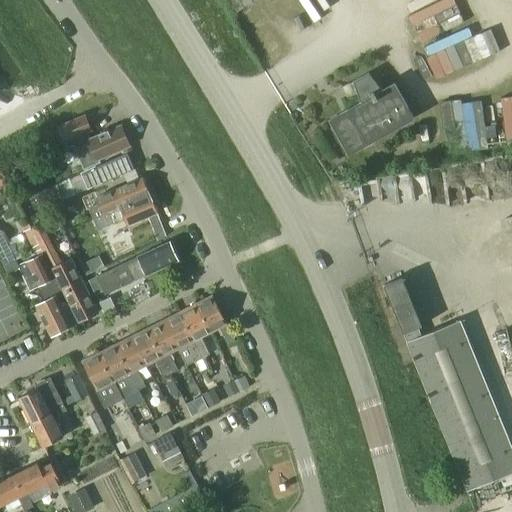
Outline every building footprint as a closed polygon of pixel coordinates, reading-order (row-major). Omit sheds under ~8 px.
[(360,101),(328,119),(348,155),(414,118),(394,83),(382,90),(368,73),(353,81),(360,101)] [(84,114),(58,125),(64,139),(67,147),(73,145),(83,169),(99,162),(98,158),(128,145),(120,125),(89,137),(86,130),(90,128),(84,114)] [(128,153),(80,173),(81,174),(86,188),(134,168),(132,163),(128,153)] [(93,219),(150,196),(142,178),(96,197),(99,204),(89,208),(93,219)] [(157,212),(150,196),(93,219),(98,230),(125,218),(127,225),(157,212)] [(31,227),(30,228),(46,258),(50,267),(52,266),(60,262),(41,223),(31,227)] [(30,228),(24,231),(36,253),(25,259),(45,300),(37,304),(52,334),(70,325),(77,322),(67,301),(60,304),(55,295),(62,292),(50,267),(46,258),(30,228)] [(0,229),(0,259),(6,272),(18,266),(15,260),(22,256),(16,243),(9,247),(0,229)] [(130,236),(99,248),(105,262),(136,250),(130,236)] [(97,297),(145,275),(177,261),(168,241),(137,256),(137,257),(124,263),(88,279),(97,297)] [(68,300),(67,301),(77,322),(97,312),(70,258),(60,262),(52,266),(68,300)] [(383,285),(402,333),(421,326),(402,278),(383,285)] [(212,295),(195,304),(209,332),(218,328),(226,344),(235,340),(212,295)] [(195,304),(179,312),(202,357),(209,354),(200,336),(209,332),(195,304)] [(179,312),(163,319),(177,348),(186,365),(202,357),(179,312)] [(163,319),(147,327),(170,373),(177,370),(168,352),(177,348),(163,319)] [(405,341),(466,491),(511,471),(511,447),(460,319),(405,341)] [(147,327),(131,335),(145,364),(154,360),(162,377),(170,373),(147,327)] [(131,335),(115,343),(137,389),(144,386),(136,369),(145,364),(131,335)] [(115,343),(99,351),(121,397),(137,389),(115,343)] [(105,405),(121,397),(99,351),(82,359),(105,405)] [(72,396),(61,402),(64,406),(88,394),(78,373),(75,374),(74,371),(64,375),(66,379),(64,380),(72,396)] [(18,396),(30,421),(49,412),(48,408),(61,402),(49,377),(34,384),(36,388),(18,396)] [(227,397),(239,391),(234,381),(222,387),(227,397)] [(220,401),(213,388),(201,394),(208,407),(219,402),(220,401)] [(61,402),(48,408),(49,412),(30,421),(42,446),(61,437),(51,417),(66,410),(64,406),(61,402)] [(93,434),(104,429),(96,411),(85,416),(93,434)] [(155,420),(161,431),(172,425),(166,414),(155,420)] [(137,428),(143,439),(154,434),(149,422),(137,428)] [(169,433),(154,440),(159,450),(174,443),(169,433)] [(182,458),(176,447),(159,455),(165,467),(182,458)] [(123,459),(133,480),(144,475),(134,453),(123,459)] [(37,462),(12,474),(21,494),(25,492),(26,494),(47,484),(50,491),(62,485),(50,461),(39,467),(37,462)] [(205,501),(197,485),(189,470),(181,474),(189,489),(185,491),(149,509),(150,511),(178,511),(189,505),(190,508),(205,501)] [(12,474),(0,480),(0,506),(18,498),(21,505),(24,510),(32,506),(31,503),(26,494),(25,492),(21,494),(12,474)] [(446,478),(453,496),(464,491),(457,474),(446,478)] [(84,487),(67,495),(75,511),(82,511),(94,506),(84,487)]
